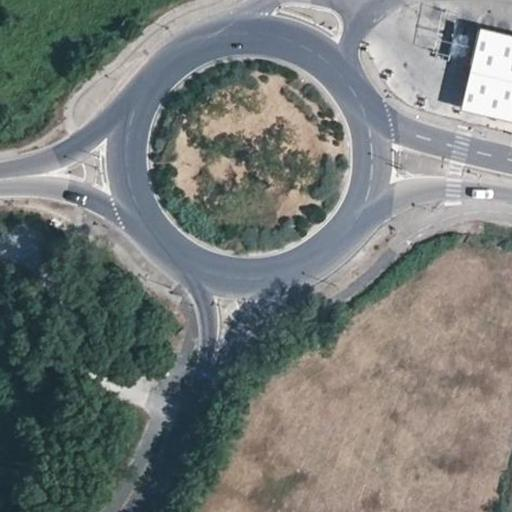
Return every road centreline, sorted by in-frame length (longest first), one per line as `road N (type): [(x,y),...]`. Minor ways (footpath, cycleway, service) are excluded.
road 1 (unclassified): [(137,511),(211,371)]
road 2 (secondary): [(245,28),(182,47),(150,77),(129,116)]
road 3 (secondary): [(361,209),(419,189),(511,191)]
road 4 (secondary): [(511,156),(420,134),(366,110)]
road 5 (secondary): [(17,176),(89,195),(142,221)]
road 6 (secondary): [(129,116),(17,176)]
